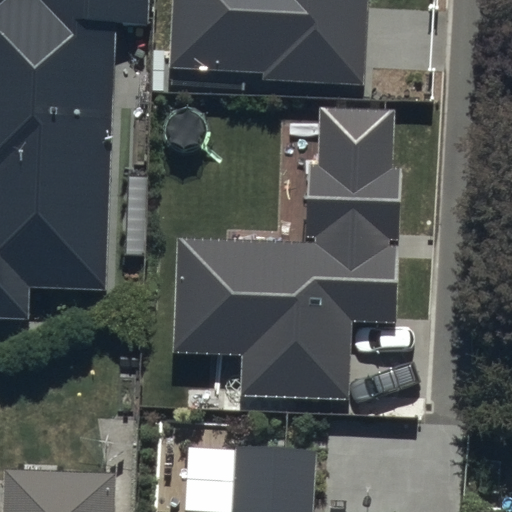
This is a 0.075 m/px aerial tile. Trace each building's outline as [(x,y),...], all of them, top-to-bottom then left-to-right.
[(146,0),(0,0),(0,320),(32,321),(33,290),(107,293),(117,24),(146,25),(146,0)] [(170,0),(167,68),(261,72),(260,84),(365,89),(368,0),(170,0)] [(393,111),(320,108),(318,164),(308,164),(306,241),(175,237),(171,355),(239,357),(238,395),(350,398),(352,322),(395,323),(399,167),(392,167),(393,111)] [(311,511),(317,452),(236,446),(231,511),(311,511)] [(113,511),(115,486),(2,482),(0,508),(0,511),(113,511)]
